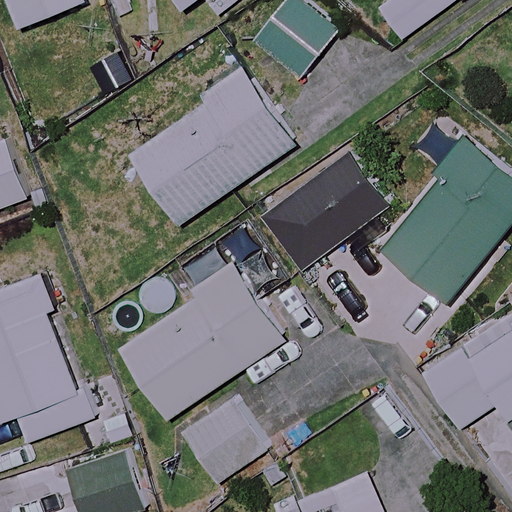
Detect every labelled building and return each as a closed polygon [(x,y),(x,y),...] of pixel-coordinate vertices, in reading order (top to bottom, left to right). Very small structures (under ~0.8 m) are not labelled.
[(23,0),(32,23),(90,0),(23,0)] [(179,0),(186,9),(198,0),(207,0),(219,17),(242,0),(179,0)] [(345,27),(313,0),(283,0),(252,36),(300,78),(345,27)] [(456,0),(392,0),(381,8),(404,39),(456,0)] [(203,97),(209,104),(136,155),(184,223),(300,143),(265,92),(247,66),(203,97)] [(511,226),(511,171),(443,114),(415,148),(446,174),(384,248),(449,302),(511,226)] [(0,207),(31,196),(10,138),(0,141),(0,207)] [(369,261),(334,212),(283,248),(318,297),(369,261)] [(171,418),(288,339),(262,299),(293,278),(251,216),(167,273),(188,303),(123,346),(171,418)] [(80,386),(54,315),(62,312),(47,273),(28,280),(0,290),(0,419),(1,421),(21,414),(31,440),(99,415),(88,383),(80,386)] [(511,319),(425,374),(458,426),(500,400),(511,417),(511,416),(511,319)] [(273,449),(239,395),(185,428),(219,483),(273,449)] [(134,511),(145,509),(126,450),(69,467),(83,511),(134,511)] [(387,511),(370,472),(302,502),(306,511),(387,511)]
